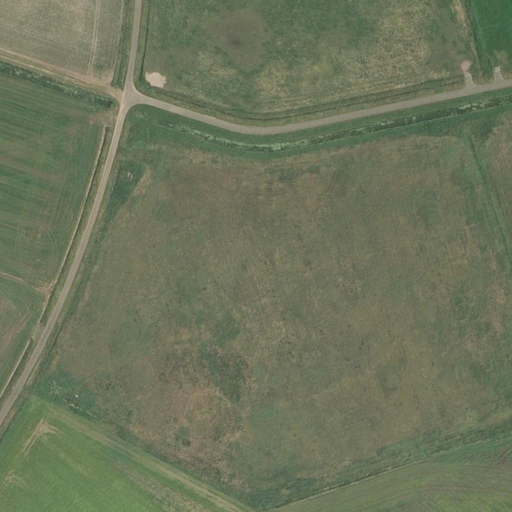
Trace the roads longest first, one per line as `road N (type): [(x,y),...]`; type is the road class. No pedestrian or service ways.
road 1 (unclassified): [(126,94),(268,130),(511,82)]
road 2 (unclassified): [(0,421),(88,232),(126,94)]
